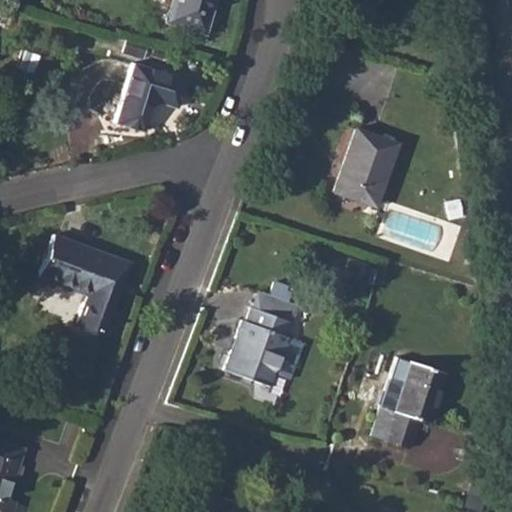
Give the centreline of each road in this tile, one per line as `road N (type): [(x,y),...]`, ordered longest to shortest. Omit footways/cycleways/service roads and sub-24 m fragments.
road 1 (residential): [(223,181),(97,511)]
road 2 (residential): [(223,181),(158,165),(0,202)]
road 3 (residential): [(276,0),(275,35),(223,181)]
